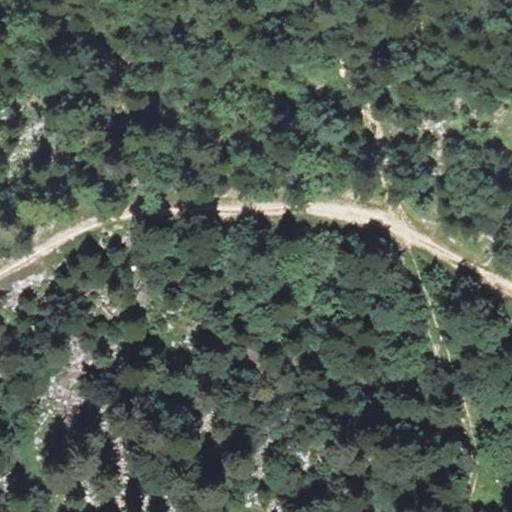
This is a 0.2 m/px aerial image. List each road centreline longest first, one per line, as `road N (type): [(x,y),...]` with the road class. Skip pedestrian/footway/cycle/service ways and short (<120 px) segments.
road 1 (track): [(417,511),(461,494),(401,348),(363,325),(356,307),(357,269),(333,214),(347,145),(320,0)]
road 2 (track): [(511,285),(384,225),(229,204),(119,212),(0,276)]
